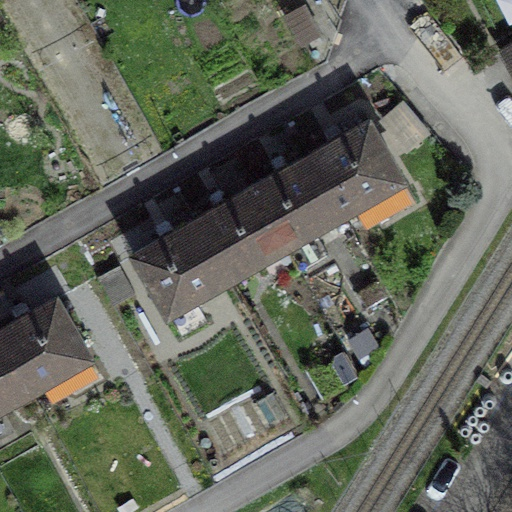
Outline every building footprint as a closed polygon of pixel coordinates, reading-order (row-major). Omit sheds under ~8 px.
[(421,186),(365,90),(304,125),(360,221),(421,186)] [(360,221),(304,125),(243,160),(299,256),(360,221)] [(299,256),(243,160),(182,195),(238,291),(299,256)] [(238,291),(182,195),(121,230),(177,326),(238,291)] [(114,372),(54,267),(0,297),(0,316),(52,407),(114,372)] [(0,436),(52,407),(0,316),(0,436)]
